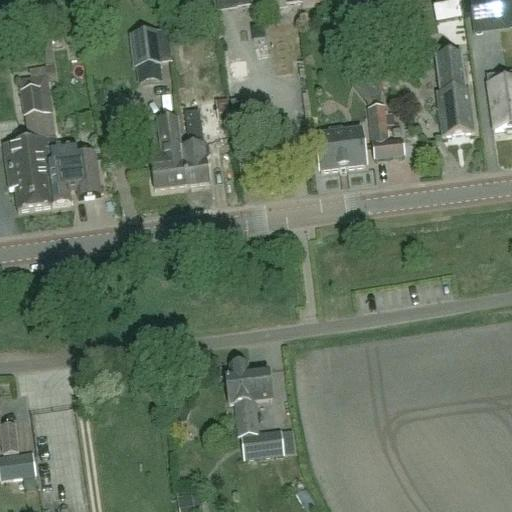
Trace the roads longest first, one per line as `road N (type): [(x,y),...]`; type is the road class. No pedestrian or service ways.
road 1 (unclassified): [(0,368),(511,298)]
road 2 (tertiary): [(0,254),(511,187)]
road 3 (track): [(69,359),(91,511)]
